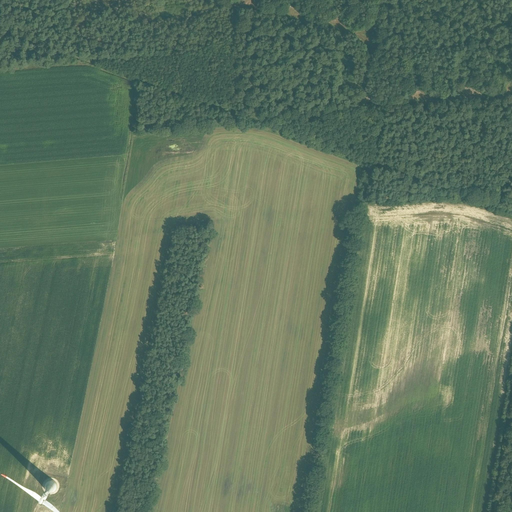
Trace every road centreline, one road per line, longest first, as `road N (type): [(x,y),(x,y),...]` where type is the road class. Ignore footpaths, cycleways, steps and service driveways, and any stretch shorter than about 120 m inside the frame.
road 1 (unclassified): [(369,36),(361,82),(373,101),(511,89)]
road 2 (unclassified): [(220,0),(369,36)]
